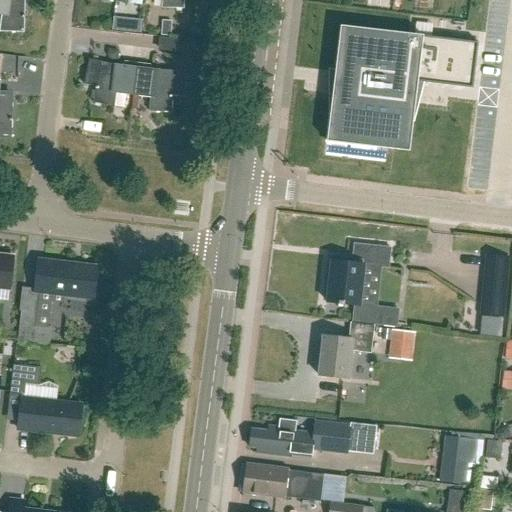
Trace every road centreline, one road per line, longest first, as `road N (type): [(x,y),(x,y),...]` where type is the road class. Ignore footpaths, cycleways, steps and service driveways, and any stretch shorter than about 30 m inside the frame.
road 1 (residential): [(511,216),(239,185)]
road 2 (tertiary): [(196,511),(230,250)]
road 3 (residential): [(110,474),(139,238)]
road 4 (residential): [(38,225),(65,0)]
road 5 (tertiary): [(239,185),(261,0)]
